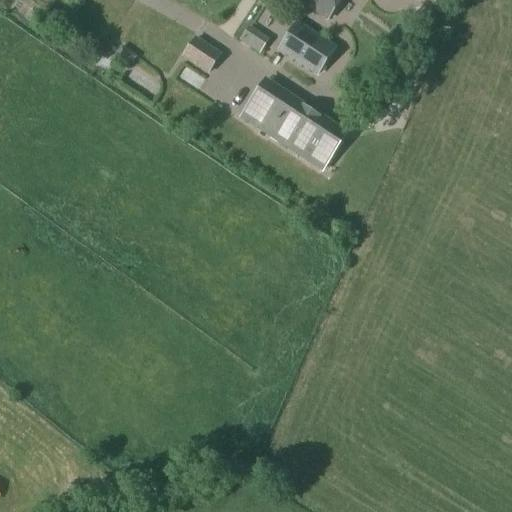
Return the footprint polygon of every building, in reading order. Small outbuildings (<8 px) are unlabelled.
[(284,0),(328,28),(345,0),(284,0)] [(415,0),(433,11),(439,0),(415,0)] [(386,8),(372,21),(386,37),(400,24),(386,8)] [(258,54),(266,42),(248,30),(240,42),(258,54)] [(296,32),(279,58),(318,83),(335,57),(296,32)] [(203,76),(215,58),(191,42),(179,60),(203,76)] [(127,73),(136,60),(121,49),(112,63),(127,73)] [(314,123),(260,88),(239,122),(319,174),(329,158),(303,141),(314,123)]
